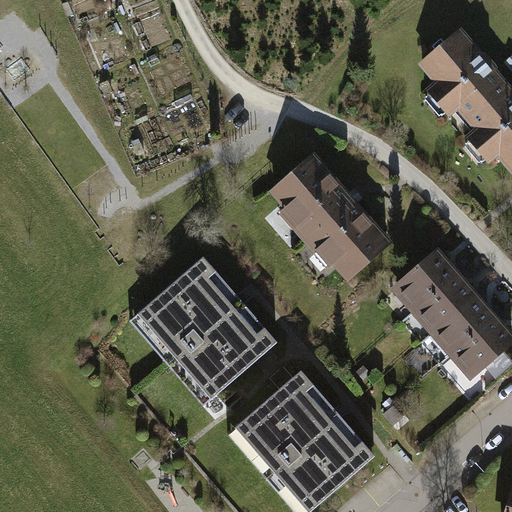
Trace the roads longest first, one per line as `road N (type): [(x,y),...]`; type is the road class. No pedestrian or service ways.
road 1 (residential): [(511,278),(376,144),(241,94)]
road 2 (residential): [(511,408),(394,511)]
